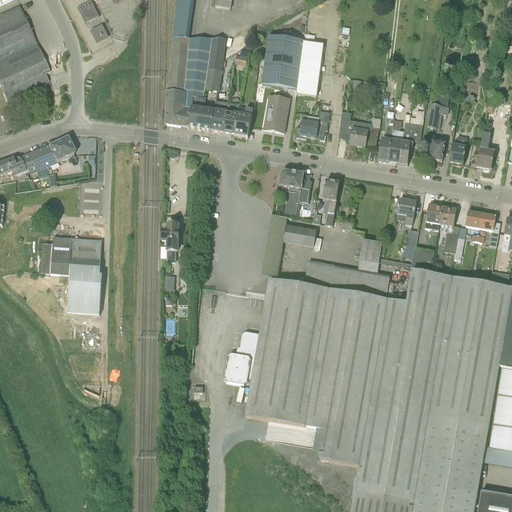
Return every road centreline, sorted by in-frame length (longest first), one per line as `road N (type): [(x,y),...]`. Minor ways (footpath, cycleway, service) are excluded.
road 1 (residential): [(511,198),(78,129)]
road 2 (unclassified): [(78,129),(72,50),(51,0)]
